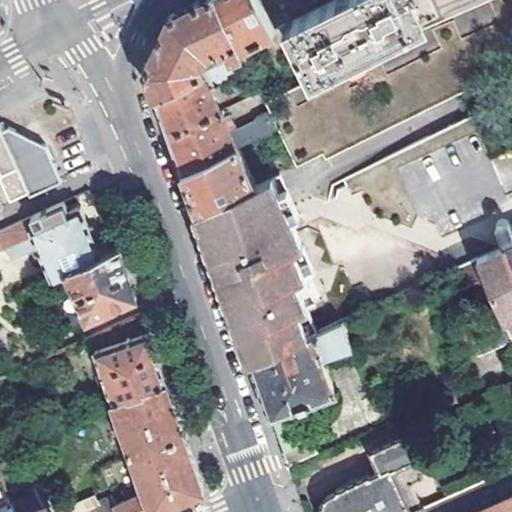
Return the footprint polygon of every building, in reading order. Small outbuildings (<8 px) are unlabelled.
[(202,0),(171,16),(165,28),(145,69),(154,93),(201,72),(198,64),(204,53),(214,50),(215,52),(225,48),(230,60),(243,55),(217,0),(202,0)] [(217,0),(243,55),(250,69),(265,101),(309,79),(285,26),(274,32),(273,30),(257,0),(217,0)] [(511,0),(257,0),(273,30),(284,24),(285,26),(309,79),(265,101),(269,110),(277,126),(295,164),(322,153),(325,159),(486,82),(474,56),(511,37),(511,0)] [(201,72),(154,93),(158,103),(179,163),(182,171),(236,145),(277,126),(269,110),(254,117),(255,119),(229,132),(209,86),(250,69),(243,55),(230,60),(201,72)] [(489,168),(468,121),(330,186),(374,280),(509,214),(489,168)] [(0,210),(3,209),(0,202),(0,169),(2,173),(0,173),(0,179),(10,202),(29,193),(2,132),(0,126),(0,210)] [(23,135),(9,129),(2,132),(29,193),(31,196),(63,181),(60,174),(47,146),(23,135)] [(209,205),(253,184),(236,145),(182,171),(193,203),(196,211),(209,205)] [(253,184),(209,205),(221,236),(222,240),(223,243),(226,250),(212,255),(251,364),(311,337),(306,326),(317,321),(311,306),(301,282),(310,278),(305,266),(316,262),(299,222),(301,221),(280,171),(253,184)] [(0,232),(0,253),(35,238),(54,279),(65,275),(103,257),(83,207),(71,213),(66,202),(0,232)] [(487,275),(499,304),(503,314),(511,309),(511,224),(511,223),(509,222),(506,222),(503,222),(501,223),(499,225),(498,228),(498,231),(499,233),(506,249),(481,260),(487,275)] [(103,257),(65,275),(67,280),(72,277),(83,300),(70,306),(79,325),(138,296),(121,248),(103,257)] [(481,260),(466,266),(473,282),(487,275),(481,260)] [(321,274),(316,262),(305,266),(310,278),(321,274)] [(320,302),(310,278),(301,282),(311,306),(320,302)] [(456,304),(450,292),(439,297),(444,310),(456,304)] [(503,314),(499,304),(464,319),(479,355),(511,340),(511,334),(508,325),(503,314)] [(511,309),(503,314),(508,325),(511,322),(511,309)] [(144,313),(118,325),(123,337),(97,348),(114,401),(168,382),(156,346),(144,313)] [(355,351),(345,321),(321,332),(311,337),(251,364),(255,374),(262,395),(284,455),(288,467),(320,453),(311,429),(302,433),(293,410),(338,393),(328,362),(355,351)] [(321,332),(317,321),(306,326),(311,337),(321,332)] [(168,382),(114,401),(144,486),(146,492),(153,511),(154,511),(206,489),(173,396),(168,382)] [(410,511),(423,506),(413,485),(425,479),(416,459),(423,455),(411,432),(371,451),(381,470),(370,476),(369,473),(335,488),(336,491),(331,493),(327,495),(325,498),(323,501),(323,505),(323,508),(324,511),(323,511),(410,511)] [(511,466),(425,506),(427,511),(469,511),(511,492),(511,466)] [(12,504),(14,508),(16,511),(57,511),(43,481),(31,487),(35,493),(12,504)] [(153,511),(146,492),(117,504),(120,511),(153,511)] [(511,511),(511,492),(469,511),(427,511),(425,506),(423,506),(410,511),(511,511)] [(57,511),(120,511),(117,504),(114,495),(99,502),(96,494),(57,511)]
